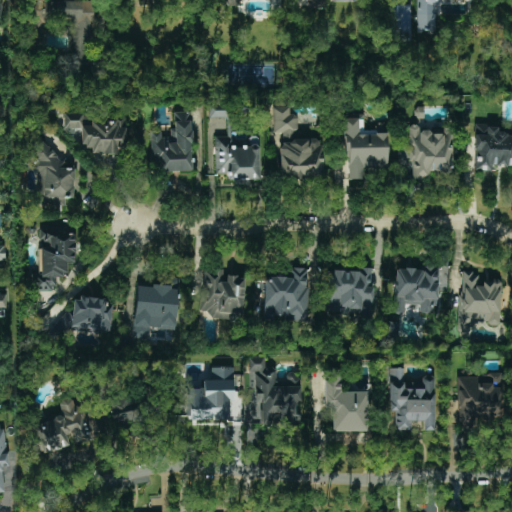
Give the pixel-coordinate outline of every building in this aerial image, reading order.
[(93,67),(95,1),(45,0),(44,0),(30,0),(30,35),(43,35),(44,21),(72,21),(71,66),(93,67)] [(438,0),(415,0),(415,31),(438,31),(438,0)] [(410,40),(410,4),(392,5),(393,41),(410,40)] [(281,178),(323,178),(323,145),(319,145),(319,138),(298,138),(297,115),(290,115),(290,107),(273,107),(273,133),(281,133),(281,178)] [(191,171),(191,112),(174,112),(174,130),(170,130),(170,137),(161,137),(161,131),(152,131),(152,172),(191,171)] [(81,128),(81,146),(91,146),(92,154),(126,154),(125,118),(84,118),(84,113),(64,113),(64,129),(81,128)] [(387,167),(387,129),(364,130),(364,115),(345,116),(346,180),(364,179),(364,168),(387,167)] [(451,129),(419,130),(418,125),(407,126),(409,171),(412,170),(412,179),(430,178),(430,172),(452,171),(451,129)] [(511,134),(498,134),(499,125),(476,125),(474,170),(492,171),(492,165),(511,165),(511,134)] [(259,179),(259,138),(214,139),(215,174),(227,174),(227,179),(259,179)] [(33,205),(65,206),(65,198),(73,198),(74,168),(63,168),(63,160),(55,160),(55,144),(34,143),(33,205)] [(39,229),(40,274),(33,274),(33,290),(55,290),(55,276),(67,276),(67,262),(74,262),(74,229),(39,229)] [(395,268),(393,314),(404,314),(405,305),(420,305),(419,313),(436,314),(438,267),(423,266),(423,270),(395,268)] [(307,321),(308,268),(290,268),(290,277),(265,277),(264,319),(275,320),(275,315),(283,315),(283,321),(307,321)] [(329,312),(372,314),(372,287),(370,287),(371,268),(359,268),(358,271),(331,270),(329,312)] [(242,320),(244,277),(223,276),(223,270),(202,270),(200,311),(210,311),(209,319),(242,320)] [(499,324),(501,283),(477,282),(477,273),(462,272),(458,329),(476,330),(476,323),(499,324)] [(133,338),(149,339),(149,328),(175,329),(177,284),(135,282),(133,338)] [(110,331),(112,306),(104,305),(104,299),(73,297),(73,310),(58,309),(56,334),(80,336),(81,328),(110,331)] [(300,424),(300,375),(286,375),(286,381),(276,381),(276,368),(265,368),(265,356),(248,356),(248,448),(259,448),(259,424),(300,424)] [(234,367),(211,367),(211,380),(202,380),(202,389),(183,389),(183,419),(228,420),(228,401),(233,401),(234,367)] [(434,376),(421,376),(421,383),(404,383),(404,369),(389,369),(388,411),(394,411),(394,431),(411,431),(411,422),(423,422),(422,430),(433,431),(434,376)] [(367,392),(340,392),(340,370),(324,370),(324,408),(332,408),(332,431),(367,432),(367,392)] [(502,387),(503,376),(493,375),(493,387),(502,387)] [(502,388),(492,388),(491,376),(457,376),(458,425),(470,425),(470,418),(502,418),(502,388)] [(112,427),(146,420),(143,402),(132,405),(130,394),(106,398),(112,427)] [(62,417),(29,425),(36,454),(69,446),(66,435),(73,434),(75,443),(89,439),(83,411),(75,413),(72,398),(58,401),(62,417)]
